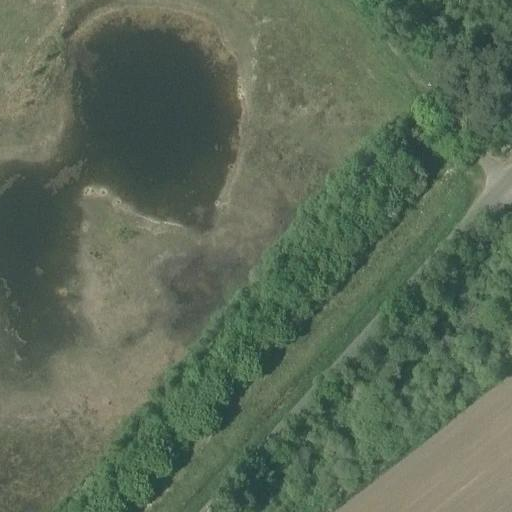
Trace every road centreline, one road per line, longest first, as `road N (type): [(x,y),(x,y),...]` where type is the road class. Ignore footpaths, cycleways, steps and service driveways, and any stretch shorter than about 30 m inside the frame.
road 1 (unclassified): [(208,511),(504,184)]
road 2 (track): [(397,53),(504,184)]
